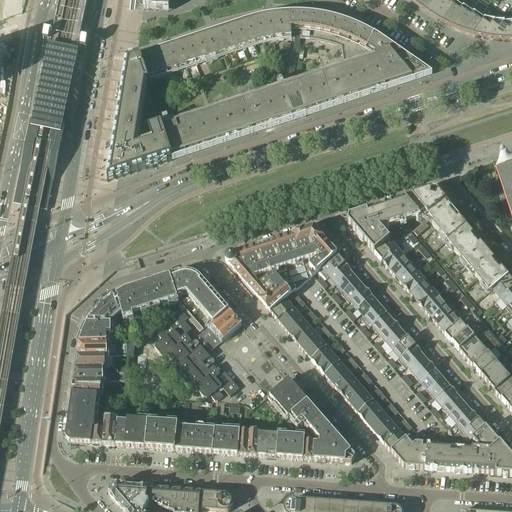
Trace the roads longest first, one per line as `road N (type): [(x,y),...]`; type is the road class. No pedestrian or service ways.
road 1 (residential): [(70,475),(52,442),(72,319),(111,285),(198,254)]
road 2 (residential): [(380,490),(380,465),(198,254)]
road 3 (residential): [(319,213),(511,436)]
road 4 (tertiary): [(198,177),(472,87)]
road 5 (secondary): [(18,511),(57,260)]
road 6 (secondary): [(60,240),(102,0)]
road 7 (residential): [(319,213),(438,177),(511,265)]
road 8 (secondary): [(46,0),(0,219)]
road 9 (residential): [(70,475),(254,482)]
road 10 (tertiary): [(57,260),(198,177)]
road 11 (tertiary): [(198,177),(60,240)]
road 12 (residential): [(366,0),(458,64),(472,87)]
road 13 (residential): [(198,254),(319,213)]
road 14 (residential): [(254,482),(380,490)]
